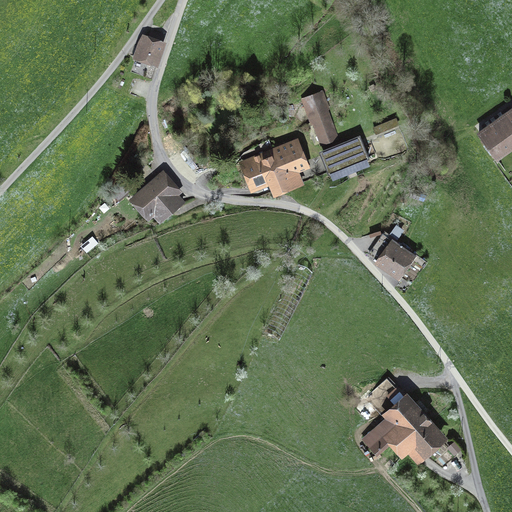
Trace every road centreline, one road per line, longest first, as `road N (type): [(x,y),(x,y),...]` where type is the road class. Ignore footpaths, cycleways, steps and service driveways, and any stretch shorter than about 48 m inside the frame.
road 1 (unclassified): [(511,448),(408,309),(324,220),(280,203),(201,194),(169,171),(156,143),(153,92),(184,0)]
road 2 (track): [(0,193),(93,91),(161,0)]
